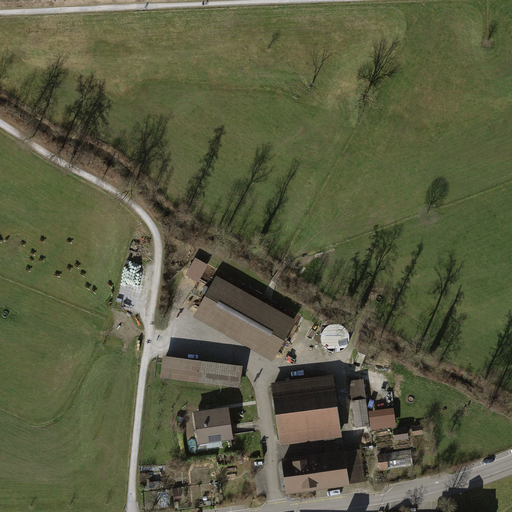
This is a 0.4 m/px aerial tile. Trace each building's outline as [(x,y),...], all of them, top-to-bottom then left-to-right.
[(197,260),(193,274),(199,276),(203,262),(197,260)] [(193,316),(273,361),(296,320),(216,275),(193,316)] [(348,344),(349,340),(349,336),(348,331),(345,327),(341,325),(336,324),(331,325),(327,327),(324,330),(322,334),(321,339),(322,343),(325,347),(328,350),(332,351),(337,352),(341,350),(345,348),(348,344)] [(162,376),(238,386),(241,368),(165,358),(162,376)] [(274,385),(281,442),(339,435),(332,377),(274,385)] [(356,427),(369,425),(363,380),(350,381),(356,427)] [(199,441),(231,436),(227,409),(195,413),(199,441)] [(395,431),(396,438),(407,437),(405,429),(395,431)] [(283,461),(287,491),(365,480),(360,449),(338,453),(337,445),(325,447),(326,454),(283,461)] [(411,451),(386,454),(388,468),(413,465),(411,451)] [(378,455),(380,470),(388,468),(386,454),(378,455)]
